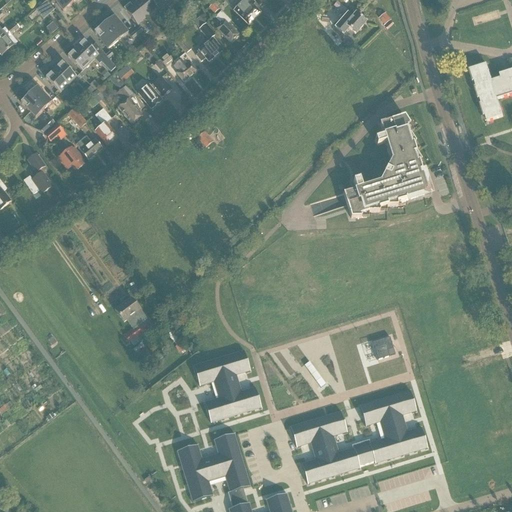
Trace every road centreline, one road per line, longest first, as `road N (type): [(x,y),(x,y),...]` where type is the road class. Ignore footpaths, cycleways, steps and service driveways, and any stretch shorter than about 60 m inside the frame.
road 1 (unclassified): [(0,251),(77,202),(221,89),(302,0)]
road 2 (unclassified): [(159,511),(0,290)]
road 3 (tertiary): [(511,322),(438,88)]
road 4 (residential): [(438,88),(383,106),(286,213),(298,224)]
road 5 (residential): [(0,92),(106,0)]
